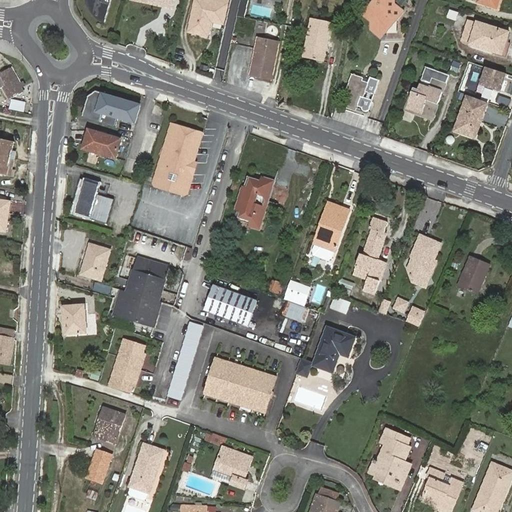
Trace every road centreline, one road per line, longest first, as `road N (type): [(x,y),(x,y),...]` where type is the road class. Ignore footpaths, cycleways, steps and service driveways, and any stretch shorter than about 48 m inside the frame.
road 1 (tertiary): [(56,76),(25,511)]
road 2 (residential): [(243,109),(156,406)]
road 3 (tertiary): [(243,109),(494,198)]
road 4 (tertiary): [(84,56),(243,109)]
